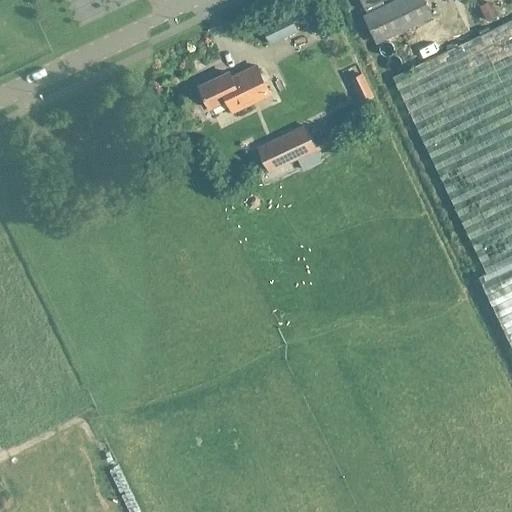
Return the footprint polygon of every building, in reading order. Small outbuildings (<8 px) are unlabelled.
[(398,0),(362,17),(375,43),(431,16),(423,0),(398,0)] [(269,43),(296,32),(290,17),(263,29),(269,43)] [(511,20),(392,78),(486,275),(478,279),(511,349),(511,20)] [(450,39),(464,33),(458,20),(445,26),(450,39)] [(198,87),(208,108),(229,98),(235,109),(231,111),(232,112),(269,94),(256,66),(255,67),(256,70),(232,82),(228,73),(198,87)] [(360,69),(349,75),(359,96),(370,91),(360,69)] [(257,148),(265,166),(267,165),(270,172),(315,151),(304,126),(257,148)]
